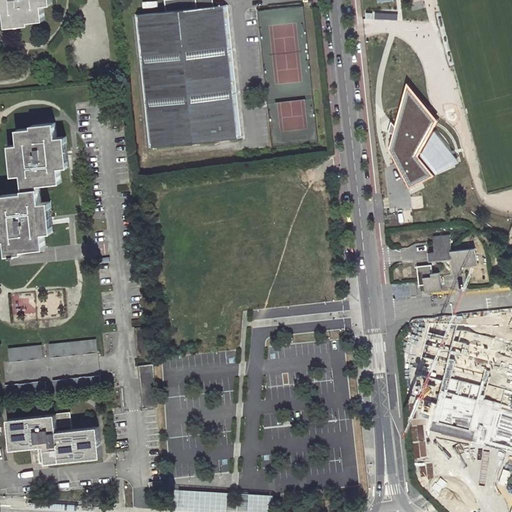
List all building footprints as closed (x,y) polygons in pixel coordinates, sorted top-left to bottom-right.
[(5,0),(7,10),(10,10),(12,25),(35,23),(35,19),(49,18),(48,3),(51,2),(51,0),(5,0)] [(167,0),(168,11),(217,6),(215,0),(167,0)] [(217,6),(168,11),(137,14),(152,146),(244,137),(231,22),(229,5),(217,6)] [(441,120),(410,82),(391,150),(410,188),(463,162),(436,131),(441,120)] [(58,135),(56,120),(33,122),(34,125),(19,126),(21,141),(17,141),(20,172),(22,172),(24,190),(2,191),(3,207),(0,207),(0,209),(3,237),(6,237),(7,253),(22,251),(22,249),(45,247),(44,232),(48,232),(45,201),(42,201),(40,183),(63,181),(61,166),(65,166),(62,135),(58,135)] [(20,172),(17,141),(11,142),(14,173),(20,172)] [(451,237),(435,238),(436,253),(431,253),(431,262),(453,261),(455,276),(464,276),(464,267),(477,266),(476,250),(453,252),(451,237)] [(432,266),(419,267),(419,286),(426,285),(426,293),(442,292),(440,274),(433,274),(432,266)] [(501,331),(511,334),(511,317),(504,317),(501,331)] [(138,357),(150,356),(147,326),(135,327),(138,357)] [(52,356),(99,351),(97,338),(50,343),(52,356)] [(11,360),(44,357),(43,343),(10,347),(11,360)] [(139,366),(143,408),(156,407),(152,364),(139,366)] [(56,392),(103,388),(102,373),(54,378),(56,392)] [(9,397),(48,393),(47,379),(7,383),(9,397)] [(50,461),(105,456),(101,424),(74,427),(73,410),(11,417),(15,447),(48,444),(50,461)] [(151,495),(163,494),(162,481),(149,482),(151,495)] [(182,492),(181,508),(223,511),(224,495),(182,492)] [(224,495),(223,511),(230,511),(243,511),(245,497),(224,495)] [(245,497),(243,511),(263,511),(265,499),(245,497)]
